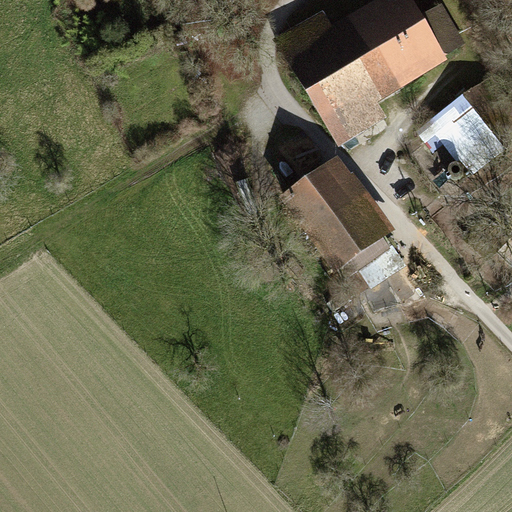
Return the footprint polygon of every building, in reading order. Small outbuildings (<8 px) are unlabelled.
[(409,0),(399,0),(381,11),(391,27),(396,24),(421,65),(463,40),(440,4),(419,17),(409,0)] [(381,11),(354,27),(368,51),(307,88),(339,140),(383,113),(372,95),(421,65),(396,24),(391,27),(381,11)] [(326,23),(283,50),(307,88),(368,51),(354,27),(335,38),(326,23)] [(429,122),(447,141),(436,152),(461,176),(511,131),(511,100),(491,74),(429,122)] [(447,141),(429,122),(418,132),(436,152),(447,141)] [(335,158),(281,198),(361,306),(380,294),(374,287),(404,265),(382,234),(388,230),(335,158)] [(505,242),(483,221),(465,240),(487,261),(505,242)] [(404,265),(374,287),(380,294),(388,306),(430,278),(418,260),(404,265)]
